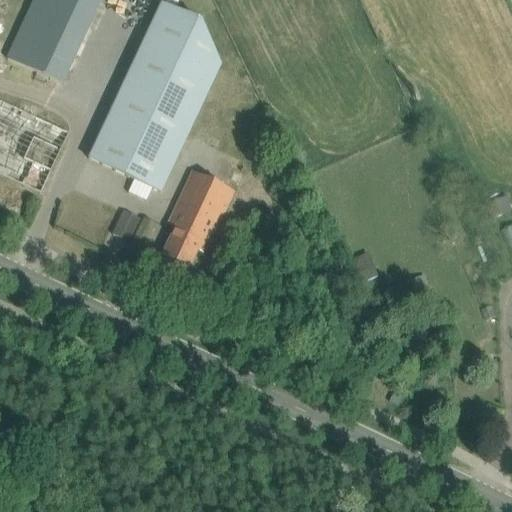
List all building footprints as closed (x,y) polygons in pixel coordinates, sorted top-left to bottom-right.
[(62,85),(101,0),(35,0),(8,60),(62,85)] [(199,22),(161,4),(88,159),(160,193),(220,67),(199,22)] [(0,101),(0,174),(41,194),(69,134),(0,101)] [(299,152),(288,157),(293,167),(302,163),(303,163),(300,156),(299,152)] [(175,227),(170,239),(161,257),(188,270),(197,252),(204,255),(212,237),(234,192),(192,173),(168,224),(175,227)] [(128,244),(140,220),(125,212),(113,236),(128,244)] [(373,269),(352,278),(356,286),(377,277),(373,269)] [(430,290),(424,276),(399,286),(405,300),(430,290)]
